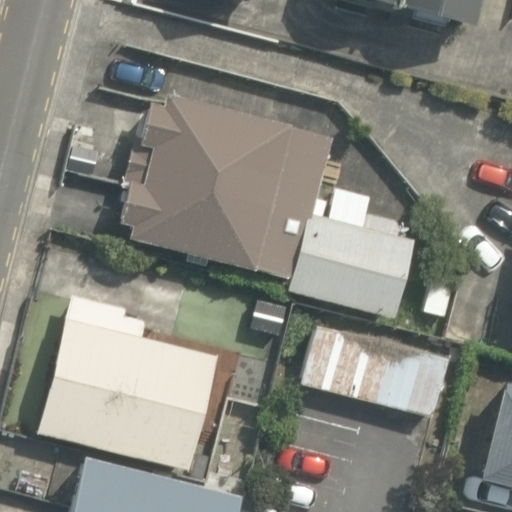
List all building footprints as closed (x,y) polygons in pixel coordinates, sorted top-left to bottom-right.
[(465,0),(389,0),(462,18),(465,0)] [(284,111),(158,81),(122,234),(248,263),(284,111)] [(377,315),(400,228),(354,216),(361,192),(305,177),(276,289),(377,315)] [(511,271),(502,311),(511,313),(511,271)] [(62,299),(28,433),(178,472),(207,359),(133,340),(138,323),(116,318),(118,312),(62,299)] [(438,360),(306,327),(291,385),(422,419),(438,360)] [(511,388),(493,384),(470,481),(511,491),(511,388)] [(218,511),(222,496),(70,459),(56,511),(218,511)]
